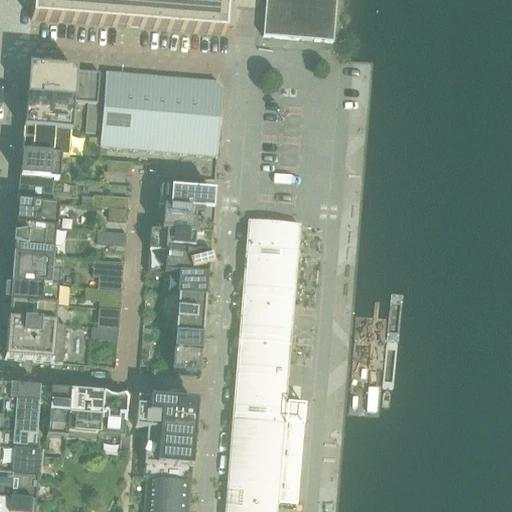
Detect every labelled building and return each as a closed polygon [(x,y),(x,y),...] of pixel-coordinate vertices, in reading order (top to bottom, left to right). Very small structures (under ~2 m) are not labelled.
[(31,0),(30,17),(223,35),(225,0),(31,0)] [(99,75),(27,69),(22,130),(70,133),(72,104),(87,105),(96,106),(99,75)] [(215,85),(105,76),(100,149),(216,159),(221,91),(215,85)] [(87,105),(84,135),(94,135),(96,106),(87,105)] [(22,130),(20,155),(60,158),(68,159),(70,133),(62,133),(22,130)] [(60,158),(20,155),(18,179),(52,182),(58,182),(60,158)] [(107,162),(106,174),(130,176),(131,164),(107,162)] [(18,179),(16,203),(50,206),(52,182),(18,179)] [(159,190),(157,209),(162,210),(211,214),(213,195),(159,190)] [(128,200),(92,197),(91,209),(110,210),(126,212),(127,212),(128,200)] [(16,203),(14,227),(56,230),(58,206),(50,206),(16,203)] [(125,224),(126,212),(110,210),(109,223),(125,224)] [(209,238),(211,214),(162,210),(160,234),(209,238)] [(275,511),(287,366),(298,228),(248,224),(224,511),(275,511)] [(56,230),(14,227),(12,256),(52,259),(54,259),(56,230)] [(124,248),(125,236),(97,233),(96,246),(124,248)] [(160,234),(150,233),(148,252),(164,253),(208,257),(209,238),(160,234)] [(146,274),(165,276),(206,279),(208,257),(148,252),(146,274)] [(12,256),(10,284),(50,287),(52,259),(12,256)] [(92,262),(90,279),(122,281),(124,264),(92,262)] [(204,301),(206,279),(165,276),(163,297),(176,298),(204,301)] [(10,284),(8,303),(56,307),(58,288),(50,287),(10,284)] [(119,311),(120,293),(100,291),(86,290),(85,302),(99,303),(98,309),(119,311)] [(204,301),(176,298),(173,335),(201,338),(204,301)] [(8,303),(7,321),(55,325),(56,307),(8,303)] [(103,311),(102,318),(118,319),(119,312),(103,311)] [(60,365),(63,327),(7,323),(4,361),(60,365)] [(117,331),(89,329),(88,341),(116,343),(117,331)] [(201,338),(173,335),(170,374),(198,376),(201,338)] [(0,388),(0,404),(46,409),(48,392),(0,388)] [(44,439),(64,441),(65,432),(68,393),(48,391),(44,439)] [(102,395),(68,393),(65,432),(98,435),(102,395)] [(126,397),(102,395),(98,435),(98,437),(123,439),(126,397)] [(136,398),(133,430),(146,431),(143,466),(147,466),(146,477),(142,477),(142,479),(146,479),(190,483),(196,403),(152,400),(136,398)] [(0,404),(0,421),(45,425),(46,409),(0,404)] [(0,421),(0,437),(44,441),(45,425),(0,421)] [(0,437),(0,454),(40,458),(42,458),(44,441),(0,437)] [(38,482),(40,458),(0,454),(0,478),(34,481),(38,482)] [(34,481),(0,478),(0,502),(32,505),(34,481)] [(187,511),(190,483),(146,479),(142,479),(137,479),(136,485),(134,485),(133,500),(144,501),(143,511),(187,511)] [(0,502),(0,511),(39,511),(40,506),(0,502)]
